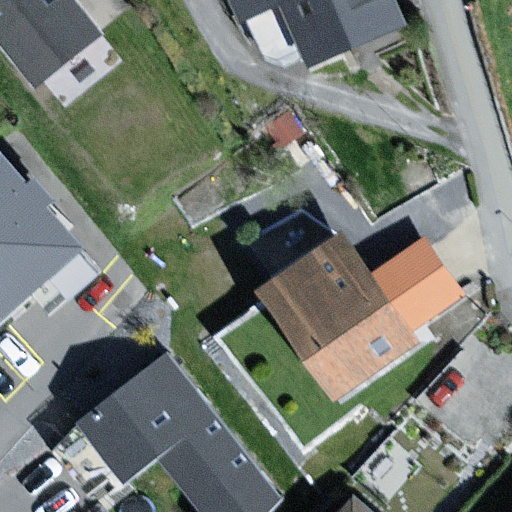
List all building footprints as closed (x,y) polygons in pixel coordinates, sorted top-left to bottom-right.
[(104,30),(80,0),(0,0),(0,21),(44,78),(104,30)] [(246,0),(252,12),(277,0),(298,0),(324,56),(406,19),(397,0),(246,0)] [(35,186),(9,156),(0,163),(0,309),(5,315),(87,245),(51,203),(57,197),(43,180),(35,186)] [(350,238),(275,288),(347,388),(421,337),(350,238)] [(273,511),(287,500),(165,361),(99,419),(139,465),(165,442),(224,509),(220,511),(273,511)] [(379,511),(362,496),(348,511),(379,511)]
